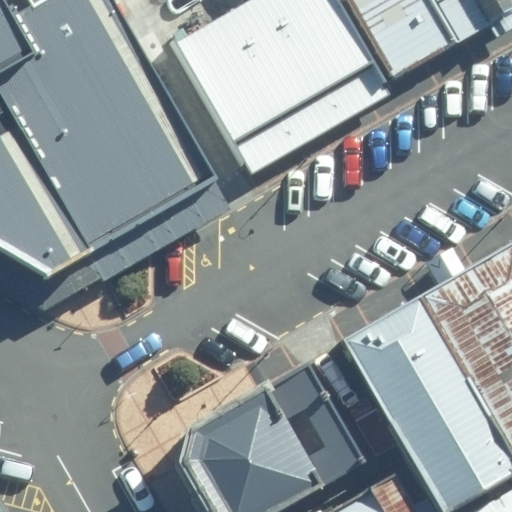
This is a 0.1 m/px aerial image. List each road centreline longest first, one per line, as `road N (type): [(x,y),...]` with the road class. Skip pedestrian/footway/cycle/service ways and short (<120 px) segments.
road 1 (unclassified): [(33,405),(511,126)]
road 2 (unclassified): [(33,405),(88,511)]
